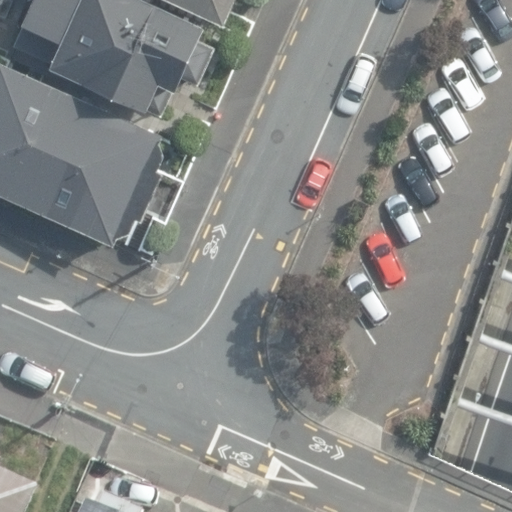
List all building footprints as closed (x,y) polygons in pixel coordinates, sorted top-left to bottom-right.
[(215,26),(160,0),(34,0),(12,42),(173,119),(215,26)] [(238,0),(185,0),(229,20),(238,0)] [(180,137),(0,54),(0,183),(131,243),(180,137)] [(0,511),(26,511),(38,486),(0,469),(0,511)] [(104,503),(90,497),(87,505),(83,511),(148,511),(149,511),(108,493),(104,503)]
